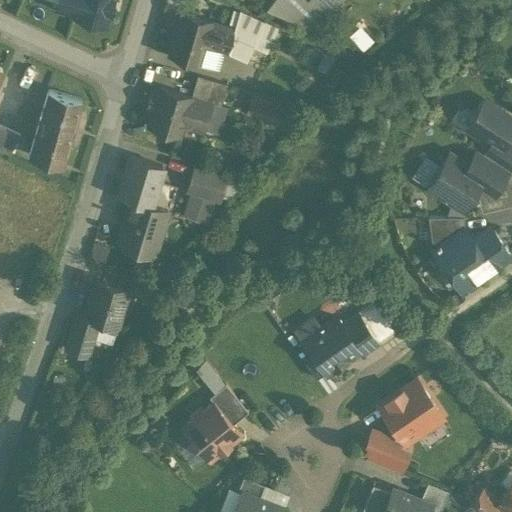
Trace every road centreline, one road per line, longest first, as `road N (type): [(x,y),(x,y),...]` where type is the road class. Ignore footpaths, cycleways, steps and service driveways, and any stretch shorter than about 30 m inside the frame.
road 1 (residential): [(126,78),(0,469)]
road 2 (residential): [(126,78),(0,18)]
